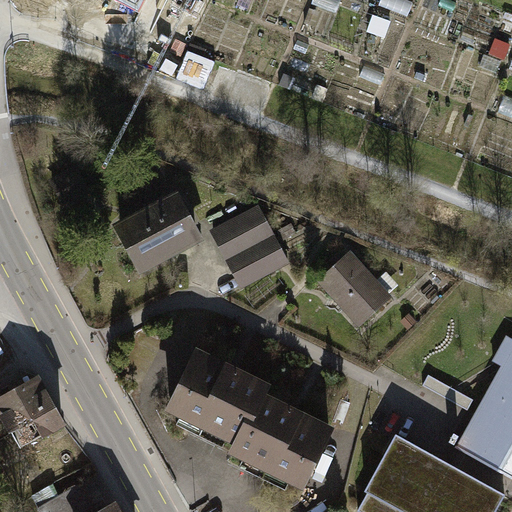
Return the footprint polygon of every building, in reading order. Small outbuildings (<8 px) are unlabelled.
[(87,191),(75,169),(52,181),(65,203),(87,191)] [(139,175),(129,181),(136,192),(146,185),(139,175)] [(143,267),(196,238),(174,197),(121,226),(143,267)] [(263,245),(271,240),(259,216),(243,224),(240,218),(214,232),(230,262),(263,245)] [(269,257),(237,275),(243,286),(287,262),(274,239),(271,240),(263,245),(269,257)] [(263,245),(230,262),(237,275),(269,257),(263,245)] [(389,297),(349,254),(320,281),(360,323),(389,297)] [(458,449),(510,477),(511,476),(511,474),(511,339),(507,336),(493,361),(504,366),(458,449)] [(227,367),(198,352),(170,409),(181,414),(176,424),(233,452),(261,395),(266,386),(235,371),(232,376),(225,372),(227,367)] [(473,401),(428,376),(423,385),(467,410),(473,401)] [(0,410),(6,422),(20,447),(63,423),(38,379),(0,399),(0,410)] [(292,410),(261,395),(233,452),(228,461),(285,490),(291,479),(301,484),(329,429),(300,414),(298,420),(290,416),(292,410)] [(494,511),(505,494),(396,434),(395,436),(393,435),(382,454),(385,455),(365,490),(368,492),(358,511),(360,511),(494,511)] [(80,511),(90,506),(79,486),(39,509),(40,511),(80,511)]
